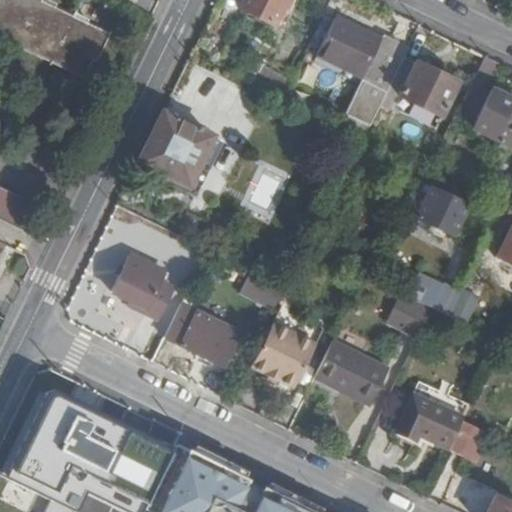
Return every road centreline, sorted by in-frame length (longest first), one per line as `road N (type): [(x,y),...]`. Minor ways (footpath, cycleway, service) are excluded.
road 1 (residential): [(26,328),(395,511)]
road 2 (residential): [(26,328),(190,0)]
